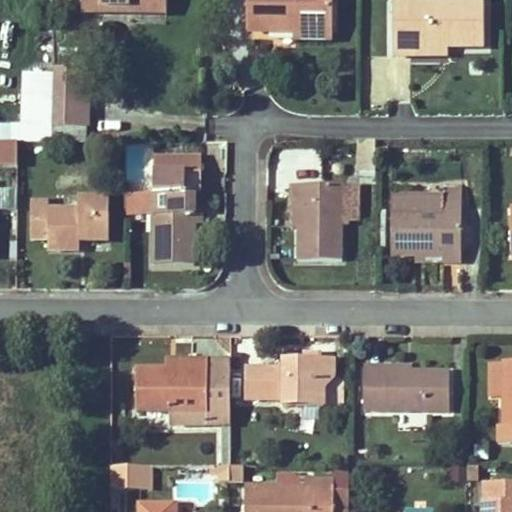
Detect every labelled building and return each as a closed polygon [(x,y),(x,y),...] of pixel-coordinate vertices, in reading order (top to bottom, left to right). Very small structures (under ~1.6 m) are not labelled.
[(103,14),(103,8),(168,9),(167,0),(83,0),(83,14),(103,14)] [(296,33),(333,34),(333,0),(248,0),(247,32),(266,33),(267,27),(295,28),(296,33)] [(393,4),(393,56),(411,56),(411,47),(449,48),(485,47),(485,4),(393,4)] [(449,56),(449,48),(411,47),(411,56),(449,56)] [(54,69),(53,88),(88,87),(89,69),(54,69)] [(53,88),(52,128),(85,129),(88,129),(88,87),(53,88)] [(85,129),(52,128),(51,144),(84,144),(85,129)] [(378,142),(359,143),(360,154),(377,153),(378,142)] [(388,162),(388,148),(381,148),(380,162),(388,162)] [(377,173),(377,153),(360,154),(360,173),(377,173)] [(202,174),(182,175),(182,159),(154,159),(154,266),(195,266),(195,225),(195,195),(202,195),(202,174)] [(202,159),(182,159),(182,175),(202,174),(202,159)] [(292,187),(292,203),(298,203),(298,230),(298,262),(342,262),(342,222),(357,222),(358,188),(343,188),(292,187)] [(462,190),(444,190),(444,198),(444,212),(392,212),(391,257),(417,257),(441,256),(441,263),(462,263),(462,190)] [(393,198),(392,212),(444,212),(444,198),(393,198)] [(79,200),(79,210),(50,211),(49,204),(33,204),(32,240),(49,241),(49,251),(80,251),(80,241),(110,241),(109,199),(79,200)] [(170,424),(223,425),(231,426),(231,362),(191,362),(192,372),(137,371),(137,412),(170,412),(170,424)] [(306,362),(284,362),(284,369),(245,369),(246,401),(283,402),(283,408),(325,408),(325,390),(335,380),(335,362),(321,362),(306,362)] [(504,398),(505,427),(498,427),(498,444),(511,444),(511,362),(505,363),(505,366),(504,398)] [(491,398),(504,398),(505,366),(491,365),(491,398)] [(389,373),(389,367),(365,367),(364,412),(450,413),(451,373),(413,373),(389,373)] [(335,380),(325,390),(325,408),(342,407),(342,381),(335,380)] [(231,426),(223,425),(223,468),(231,468),(231,426)] [(112,468),(112,493),(143,492),(143,468),(112,468)] [(152,468),(143,468),(143,492),(152,492),(152,468)] [(231,483),(231,468),(223,468),(211,468),(211,475),(221,475),(221,483),(231,483)] [(244,468),(231,468),(231,483),(244,484),(244,468)] [(468,468),(468,479),(479,479),(479,468),(468,468)] [(301,479),(301,476),(277,476),(277,489),(315,488),(315,482),(315,479),(301,479)] [(245,511),(334,511),(334,482),(315,482),(315,488),(277,489),(246,489),(245,511)] [(511,511),(511,483),(483,484),(483,511),(511,511)]
